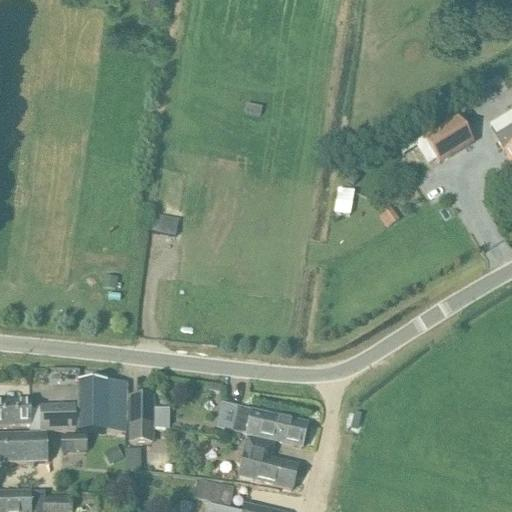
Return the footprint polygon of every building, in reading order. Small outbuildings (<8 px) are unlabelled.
[(147,0),(148,19),(157,19),(156,0),(147,0)] [(439,166),(473,145),(457,119),(422,140),(439,166)] [(511,127),(494,138),(503,152),(511,165),(511,127)] [(424,169),(412,152),(378,175),(390,193),(424,169)] [(347,216),(352,191),(336,188),(331,213),(347,216)] [(176,238),(178,221),(161,218),(158,235),(176,238)] [(75,435),(127,435),(127,384),(77,384),(76,407),(39,407),(39,409),(29,410),(29,402),(0,402),(0,427),(29,427),(30,433),(39,433),(39,434),(75,434),(75,435)] [(127,427),(153,430),(153,397),(127,397),(127,427)] [(246,437),(301,450),(306,426),(252,414),(252,412),(237,408),(231,433),(246,437)] [(153,430),(127,427),(127,446),(153,447),(153,430)] [(46,437),(0,438),(0,465),(46,464),(46,437)] [(86,437),(60,438),(60,454),(86,453),(86,437)] [(237,477),(291,491),(297,469),(270,462),(274,446),(247,440),(237,477)] [(234,488),(196,481),(192,502),(230,509),(234,488)] [(71,511),(72,495),(30,496),(30,494),(0,495),(0,511),(71,511)]
